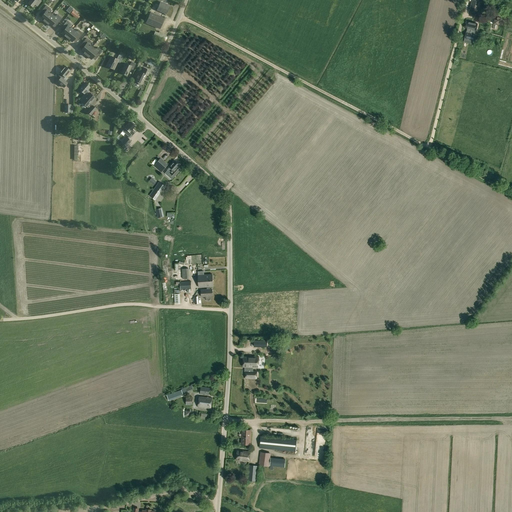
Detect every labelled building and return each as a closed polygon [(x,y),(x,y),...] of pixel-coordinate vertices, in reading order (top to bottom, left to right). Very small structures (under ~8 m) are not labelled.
[(480,1),(474,0),(472,0),(470,12),(477,14),(480,1)] [(160,2),(156,10),(166,14),(169,6),(160,2)] [(46,22),(52,14),(49,12),(51,9),(46,5),(41,11),(44,13),(40,18),(46,22)] [(78,16),(81,12),(75,7),(72,11),(78,16)] [(164,18),(150,12),(146,23),(160,29),(164,18)] [(52,14),(46,22),(51,27),(55,22),(57,24),(62,18),(57,14),(55,17),(52,14)] [(498,34),(502,19),(498,18),(494,33),(498,34)] [(67,37),(73,29),(70,27),(72,24),(67,21),(62,26),(65,29),(61,33),(67,37)] [(464,28),(467,29),(466,33),(466,32),(464,38),(474,40),(475,35),(473,34),(474,30),(475,31),(477,24),(466,21),(464,28)] [(73,29),(67,37),(72,42),(76,37),(78,39),(83,34),(78,30),(77,32),(73,29)] [(166,36),(155,31),(152,38),(163,42),(164,42),(166,42),(167,39),(165,38),(166,36)] [(86,55),(93,47),(89,44),(91,42),(86,38),(82,44),(84,46),(81,51),(86,55)] [(93,47),(86,55),(91,59),(95,55),(98,57),(102,51),(98,47),(96,49),(93,47)] [(114,69),(117,62),(120,64),(125,53),(121,52),(119,55),(117,59),(111,56),(106,66),(114,69)] [(131,62),(129,65),(125,63),(120,72),(127,75),(130,69),(133,70),(136,64),(131,62)] [(65,77),(70,70),(65,66),(60,73),(58,75),(61,77),(57,82),(64,88),(68,83),(63,79),(65,77)] [(135,76),(137,77),(135,81),(141,85),(146,75),(148,75),(150,70),(143,67),(141,72),(138,70),(135,76)] [(84,94),(87,91),(90,87),(85,82),(79,89),(84,94)] [(89,93),(87,91),(84,94),(87,96),(81,102),(89,109),(92,106),(90,104),(95,98),(94,97),(95,96),(91,93),(91,94),(89,92),(89,93)] [(65,104),(64,113),(71,113),(71,112),(73,112),(74,106),(71,106),(71,104),(65,104)] [(89,109),(87,112),(91,115),(96,108),(93,105),(92,106),(89,109)] [(132,124),(130,122),(122,131),(129,137),(131,133),(130,132),(135,126),(134,126),(135,125),(133,123),(132,124)] [(126,147),(132,141),(127,137),(122,143),(119,147),(123,150),(126,146),(126,147)] [(156,165),(162,171),(167,166),(160,160),(156,165)] [(169,167),(167,170),(171,173),(170,173),(174,177),(180,170),(177,167),(179,165),(175,161),(169,167)] [(151,193),(157,197),(165,186),(159,182),(151,193)] [(212,274),(204,275),(203,271),(198,271),(199,288),(206,287),(207,290),(201,290),(201,297),(212,296),(212,289),(210,289),(210,287),(213,286),(212,274)] [(180,290),(191,289),(191,281),(180,282),(180,290)] [(257,379),(257,371),(251,371),(251,368),(258,368),(259,357),(248,356),(248,357),(244,357),(243,367),(246,367),(245,378),(257,379)] [(260,408),(260,382),(251,381),(250,408),(260,408)] [(167,395),(168,400),(187,394),(187,393),(193,391),(191,385),(185,387),(181,389),(182,390),(167,395)] [(201,387),(200,394),(209,395),(210,388),(201,387)] [(198,406),(211,408),(212,398),(199,396),(198,406)] [(297,440),(260,436),(259,448),(296,451),(297,440)] [(250,451),(237,450),(236,460),(249,461),(250,451)] [(259,465),(264,465),(269,466),(270,453),(261,452),(260,461),(259,461),(259,465)] [(270,457),(270,466),(285,467),(285,459),(270,457)] [(259,466),(258,466),(248,465),(246,480),(258,481),(259,466)]
